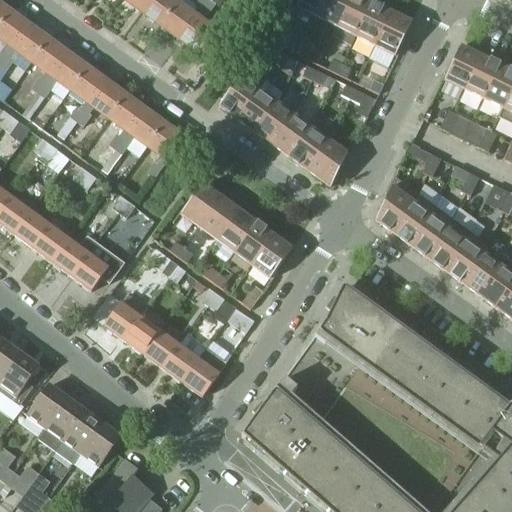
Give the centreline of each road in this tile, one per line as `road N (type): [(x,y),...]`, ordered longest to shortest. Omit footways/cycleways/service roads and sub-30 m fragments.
road 1 (residential): [(341,223),(38,0)]
road 2 (residential): [(195,456),(341,223)]
road 3 (residential): [(195,456),(0,292)]
road 4 (residential): [(341,223),(454,0)]
road 5 (residential): [(511,350),(341,223)]
